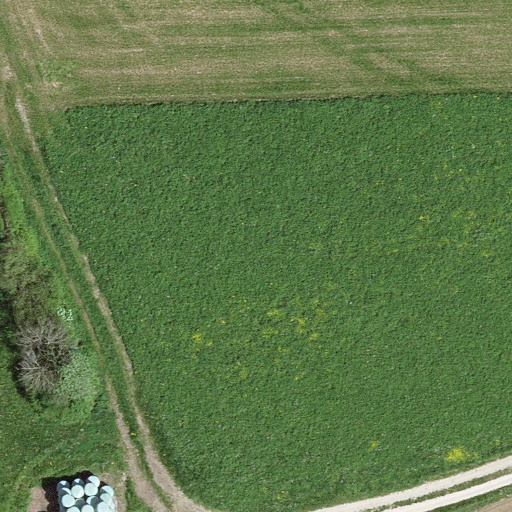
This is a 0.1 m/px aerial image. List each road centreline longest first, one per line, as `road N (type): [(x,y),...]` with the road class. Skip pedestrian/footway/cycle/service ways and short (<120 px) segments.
road 1 (track): [(168,511),(0,67)]
road 2 (track): [(511,464),(439,495),(330,511)]
